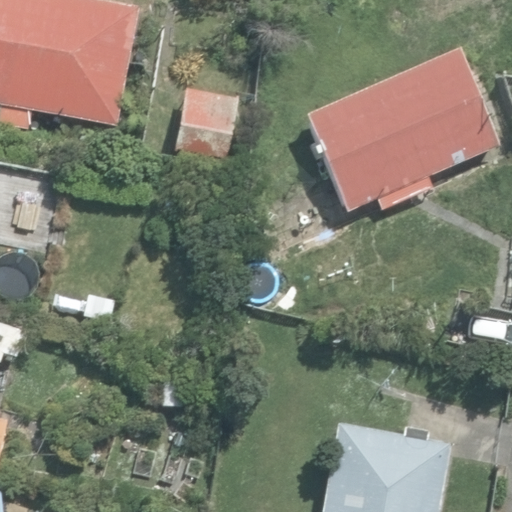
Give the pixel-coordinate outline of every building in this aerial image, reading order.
[(29,113),(113,128),(135,8),(91,0),(0,0),(0,106),(2,107),(0,118),(0,121),(26,126),(29,113)] [(304,117),(345,212),(374,199),(380,211),(431,189),(425,177),(496,146),(454,51),(304,117)] [(246,97),(181,89),(173,158),(237,166),(246,97)] [(83,317),(111,325),(119,292),(92,285),(83,317)] [(319,511),(434,511),(446,444),(423,440),(425,432),(402,428),(401,435),(335,424),(319,511)]
